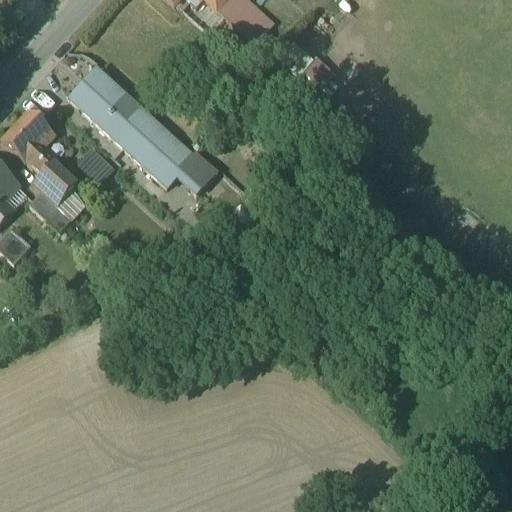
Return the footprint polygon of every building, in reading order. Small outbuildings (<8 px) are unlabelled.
[(36,0),(29,0),(20,11),(30,20),(43,6),(36,0)] [(163,0),(174,9),(175,8),(182,0),(163,0)] [(189,5),(184,0),(182,0),(175,8),(181,13),(189,5)] [(201,0),(216,13),(227,0),(201,0)] [(244,0),(227,0),(216,13),(253,47),(273,25),(244,0)] [(286,60),(325,93),(339,76),(301,43),(286,60)] [(199,66),(187,65),(186,73),(198,74),(199,66)] [(193,160),(97,74),(70,104),(167,191),(176,180),(196,198),(216,175),(195,157),(193,160)] [(56,141),(28,116),(0,146),(25,169),(26,169),(42,184),(50,175),(58,166),(45,153),(56,141)] [(95,150),(79,168),(102,188),(118,171),(95,150)] [(0,175),(0,229),(7,221),(0,214),(0,210),(17,192),(0,175)] [(57,181),(50,175),(42,184),(34,193),(40,199),(59,216),(63,219),(74,206),(62,195),(59,199),(49,190),(57,181)] [(222,257),(272,214),(257,196),(206,239),(222,257)] [(59,216),(40,199),(32,207),(51,224),(59,216)] [(74,206),(63,219),(70,225),(81,212),(74,206)] [(10,234),(0,244),(0,256),(13,269),(29,252),(10,234)] [(50,315),(34,327),(45,338),(62,325),(50,315)]
